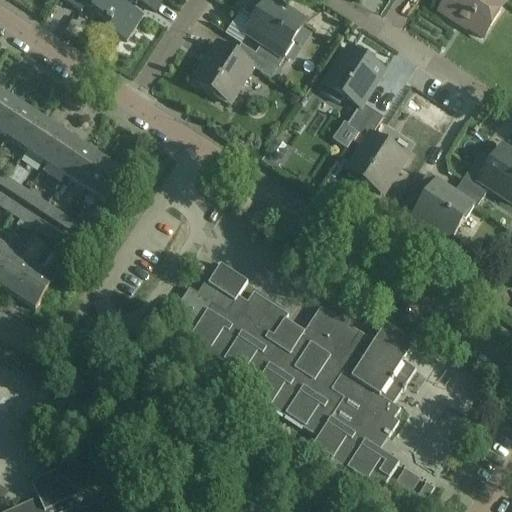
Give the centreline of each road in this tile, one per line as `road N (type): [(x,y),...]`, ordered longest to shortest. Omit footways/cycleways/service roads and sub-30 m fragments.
road 1 (residential): [(511,339),(131,100)]
road 2 (residential): [(511,112),(338,0)]
road 3 (residential): [(131,100),(0,9)]
